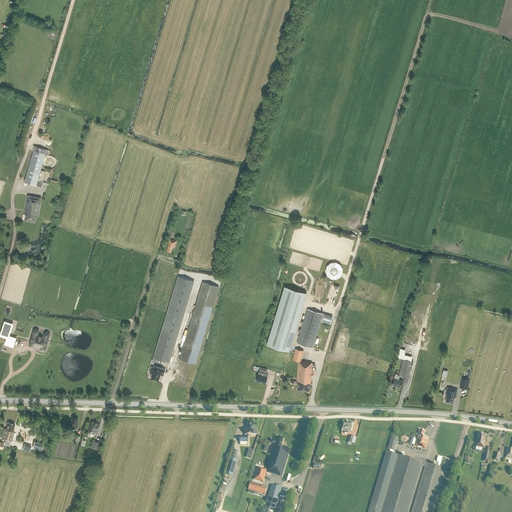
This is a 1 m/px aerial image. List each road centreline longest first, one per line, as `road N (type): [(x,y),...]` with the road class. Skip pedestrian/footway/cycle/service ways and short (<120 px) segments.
road 1 (secondary): [(511,423),(0,400)]
road 2 (track): [(0,289),(14,234),(13,187),(74,0)]
